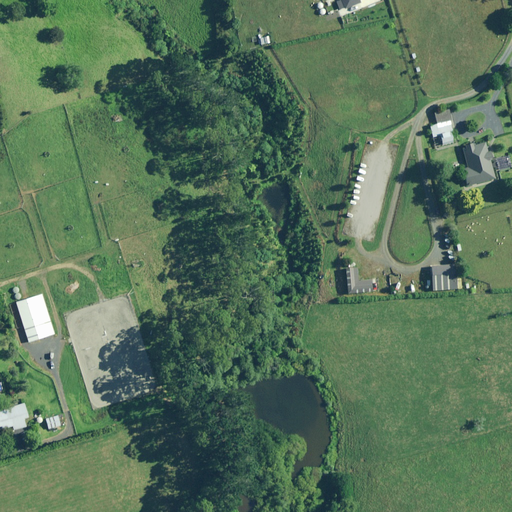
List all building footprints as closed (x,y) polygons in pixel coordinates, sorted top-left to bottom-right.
[(450,120),(447,110),(434,113),(436,123),(450,120)] [(454,142),(450,123),(437,126),(436,124),(429,126),(433,142),(440,141),(441,145),(454,142)] [(487,152),(484,141),(473,144),(472,143),(464,145),(465,146),(461,148),(467,167),(463,168),(468,186),(494,178),(488,159),(490,158),(489,151),(487,152)] [(357,281),(356,268),(345,269),(347,294),(377,291),(376,279),(357,281)] [(454,289),(453,274),(430,276),(431,290),(454,289)] [(27,417),(23,403),(0,409),(0,426),(1,426),(1,429),(12,426),(13,430),(25,426),(23,419),(27,417)] [(63,417),(62,414),(45,419),(48,429),(60,425),(58,419),(63,417)]
